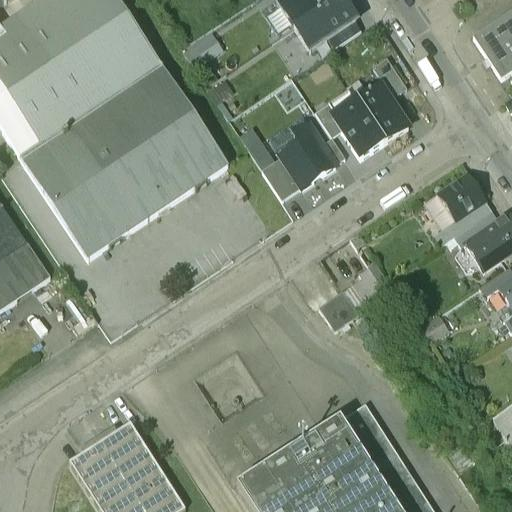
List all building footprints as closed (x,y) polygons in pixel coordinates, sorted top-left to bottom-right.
[(0,0),(0,10),(15,0),(0,0)] [(113,0),(51,0),(0,34),(0,134),(1,137),(11,130),(30,158),(161,71),(113,0)] [(282,0),(275,5),(287,23),(293,19),(299,29),(335,6),(331,0),(282,0)] [(335,6),(299,29),(293,33),(309,56),(327,44),(353,27),(355,26),(340,2),(335,6)] [(511,16),(474,41),(501,84),(511,76),(511,16)] [(353,27),(327,44),(334,54),(360,37),(353,27)] [(181,54),(194,73),(224,53),(210,34),(181,54)] [(380,86),(381,85),(393,104),(406,95),(386,64),(372,74),(380,86)] [(30,158),(20,165),(87,266),(228,172),(161,71),(30,158)] [(367,98),(368,100),(380,92),(398,119),(401,116),(393,104),(381,85),(380,86),(367,95),(368,97),(367,98)] [(380,92),(368,100),(355,108),(383,150),(408,133),(398,119),(380,92)] [(359,165),(383,150),(355,108),(347,97),(328,110),(336,121),(332,124),(341,138),(359,165)] [(336,121),(328,110),(314,119),(331,144),(341,138),(332,124),(336,121)] [(30,158),(11,130),(1,137),(20,165),(30,158)] [(281,162),(281,163),(301,193),(302,194),(335,172),(334,171),(321,151),(308,132),(293,142),(299,150),(281,162)] [(331,144),(321,151),(334,171),(344,165),(331,144)] [(301,193),(281,163),(261,177),(281,207),(301,193)] [(467,180),(436,201),(454,228),(485,207),(467,180)] [(0,209),(0,317),(50,285),(0,209)] [(491,218),(474,230),(480,239),(497,228),(491,218)] [(480,239),(464,250),(465,251),(482,277),(511,256),(511,230),(506,222),(497,228),(480,239)] [(474,230),(454,243),(461,253),(465,251),(464,250),(480,239),(474,230)] [(361,284),(341,297),(357,321),(381,293),(367,273),(358,280),(361,284)] [(511,281),(507,274),(486,288),(493,299),(498,296),(511,317),(511,281)] [(341,297),(318,313),(334,337),(357,321),(341,297)] [(511,321),(503,328),(510,339),(511,337),(511,321)] [(429,511),(365,411),(236,493),(247,511),(429,511)] [(511,411),(492,425),(511,454),(511,411)] [(183,511),(130,429),(69,467),(97,511),(183,511)]
